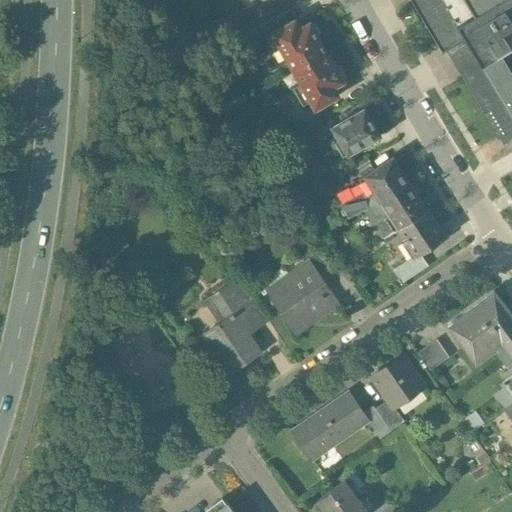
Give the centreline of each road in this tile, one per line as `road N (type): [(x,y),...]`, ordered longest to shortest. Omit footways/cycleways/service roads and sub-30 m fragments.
road 1 (primary): [(0,420),(45,230),(61,0)]
road 2 (residential): [(506,241),(227,432)]
road 3 (residential): [(506,241),(408,100),(353,0)]
road 4 (residential): [(227,432),(111,511)]
